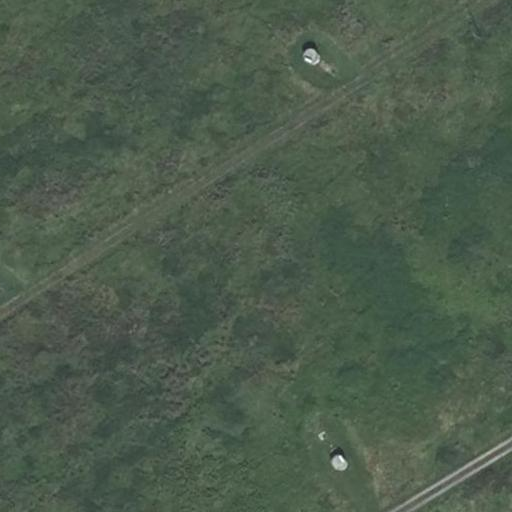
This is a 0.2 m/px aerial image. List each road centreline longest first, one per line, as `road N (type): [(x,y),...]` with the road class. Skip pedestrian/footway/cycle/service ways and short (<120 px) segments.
road 1 (track): [(0,312),(487,0)]
road 2 (track): [(397,511),(511,441)]
